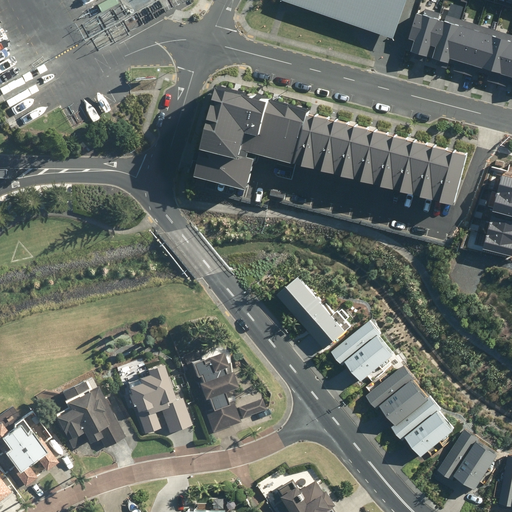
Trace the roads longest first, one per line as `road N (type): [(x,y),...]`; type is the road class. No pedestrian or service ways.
road 1 (residential): [(325,418),(161,212),(158,175),(205,39)]
road 2 (residential): [(205,39),(511,119)]
road 3 (residential): [(38,511),(122,476),(247,453),(325,418)]
road 4 (residential): [(407,511),(325,418)]
